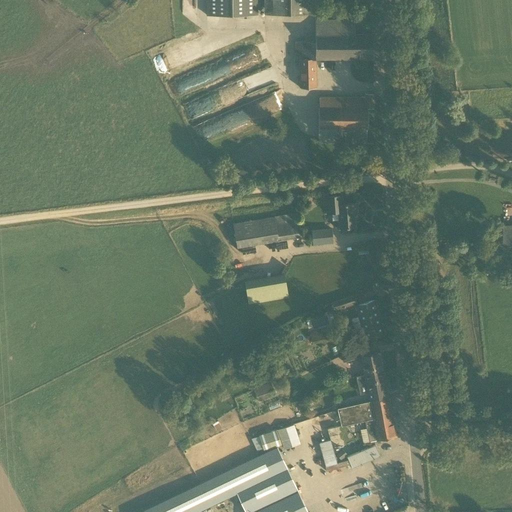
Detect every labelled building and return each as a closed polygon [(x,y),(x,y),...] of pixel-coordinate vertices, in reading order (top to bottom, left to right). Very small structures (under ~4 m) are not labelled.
[(257,0),(205,0),(206,15),(258,15),(257,0)] [(263,0),(264,14),(315,14),(314,0),(263,0)] [(295,59),(299,59),(300,88),(316,88),(316,59),(374,59),(373,34),(355,34),(355,20),(315,21),(315,42),(295,42),(295,59)] [(374,108),(374,93),(365,93),(365,108),(360,108),(319,107),(319,128),(320,128),(320,142),(367,143),(367,129),(368,129),(368,108),(374,108)] [(342,204),(342,196),(326,197),(327,213),(339,213),(340,228),(355,227),(354,213),(356,213),(356,203),(342,204)] [(237,247),(301,237),(297,213),(233,224),(237,247)] [(504,242),(511,242),(511,226),(503,227),(504,242)] [(313,244),(333,243),(332,228),(312,230),(313,244)] [(288,297),(284,273),(244,280),(248,304),(288,297)] [(334,310),(357,302),(354,295),(331,303),(334,310)] [(384,333),(374,300),(355,305),(366,338),(384,333)] [(330,331),(329,327),(310,332),(312,344),(336,338),(334,330),(330,331)] [(343,363),(356,358),(354,351),(341,356),(343,363)] [(364,374),(383,371),(379,352),(360,355),(364,374)] [(388,396),(383,371),(364,374),(355,376),(357,382),(359,384),(366,383),(369,400),(388,396)] [(259,401),(276,395),(271,382),(253,388),(259,401)] [(369,441),(396,435),(388,396),(369,400),(337,407),(341,424),(364,420),(369,441)] [(294,424),(277,430),(284,449),(300,444),(294,424)] [(276,429),(258,435),(263,449),(263,450),(281,444),(276,429)] [(336,463),(330,440),(318,443),(325,466),(336,463)] [(374,445),(347,456),(352,468),(379,456),(374,445)] [(293,482),(277,446),(200,482),(138,511),(197,511),(237,493),(246,511),(307,511),(298,492),(303,490),(298,479),(293,482)] [(343,449),(336,454),(341,460),(347,454),(343,449)]
